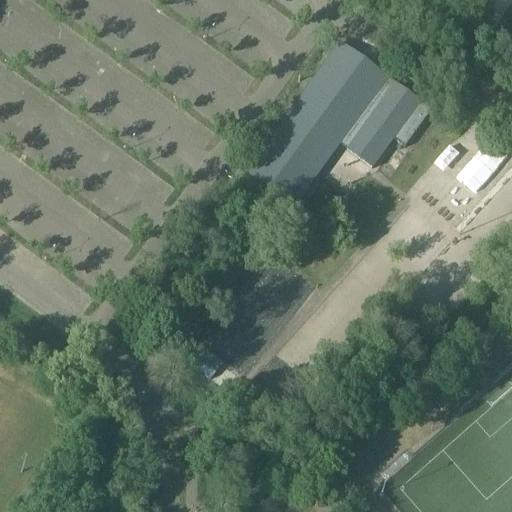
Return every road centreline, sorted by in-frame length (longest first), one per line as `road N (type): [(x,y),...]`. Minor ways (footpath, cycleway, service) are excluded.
road 1 (unclassified): [(316,0),(322,4),(121,278)]
road 2 (unclassified): [(83,332),(157,379),(152,458),(170,511)]
